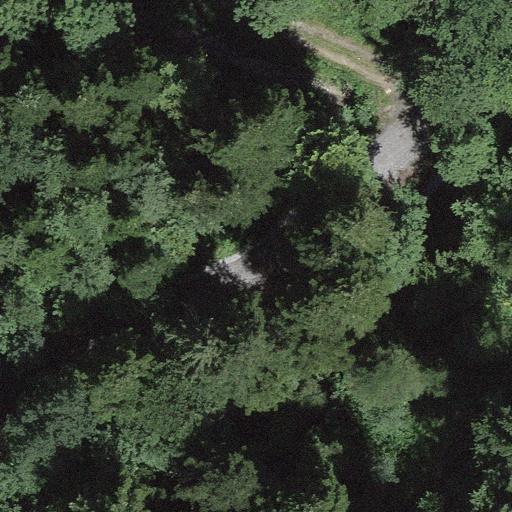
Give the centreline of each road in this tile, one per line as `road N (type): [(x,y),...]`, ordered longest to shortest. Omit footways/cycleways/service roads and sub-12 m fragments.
road 1 (track): [(0,393),(177,300),(491,87),(511,84)]
road 2 (track): [(491,87),(404,79),(216,0)]
